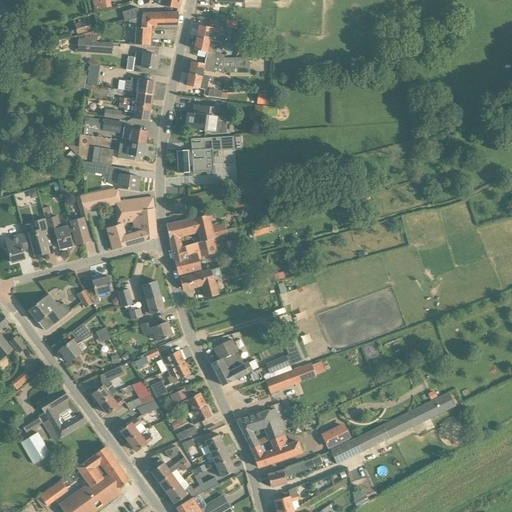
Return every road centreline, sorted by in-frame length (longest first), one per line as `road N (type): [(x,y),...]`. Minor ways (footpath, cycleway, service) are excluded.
road 1 (residential): [(262,511),(245,452),(176,296),(164,245)]
road 2 (tertiary): [(162,511),(0,295)]
road 3 (unclassified): [(164,245),(163,134),(189,0)]
road 4 (residential): [(0,287),(164,245)]
road 5 (track): [(0,148),(16,0)]
